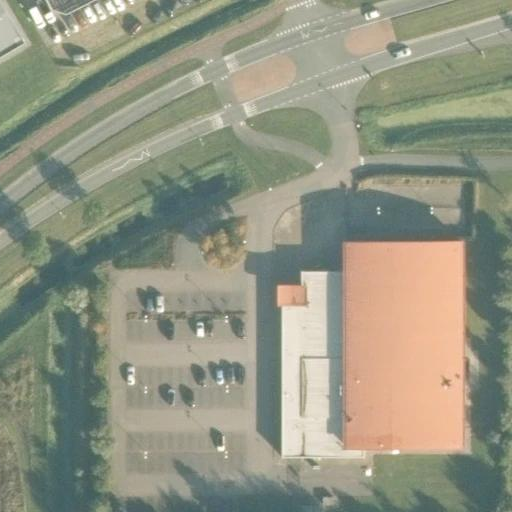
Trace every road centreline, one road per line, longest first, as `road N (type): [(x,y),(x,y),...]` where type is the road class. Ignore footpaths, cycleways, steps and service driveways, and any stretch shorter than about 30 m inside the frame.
road 1 (secondary): [(0,244),(149,153),(329,80)]
road 2 (secondary): [(312,34),(138,109),(0,203)]
road 3 (secondary): [(329,80),(511,23)]
road 4 (secondary): [(429,0),(312,34)]
